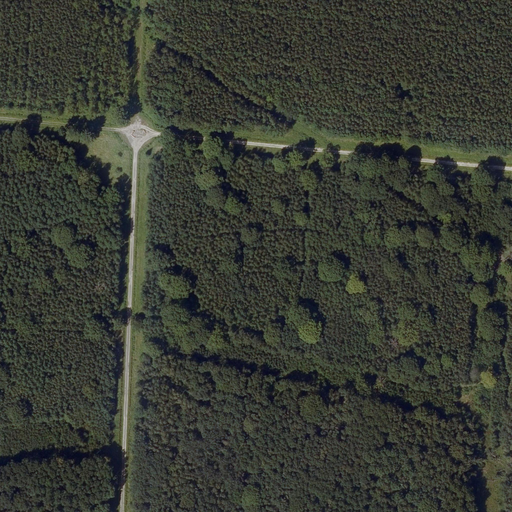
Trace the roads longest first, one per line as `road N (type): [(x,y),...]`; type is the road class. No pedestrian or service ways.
road 1 (track): [(511,168),(0,118)]
road 2 (track): [(143,0),(120,511)]
road 3 (track): [(327,150),(113,0)]
